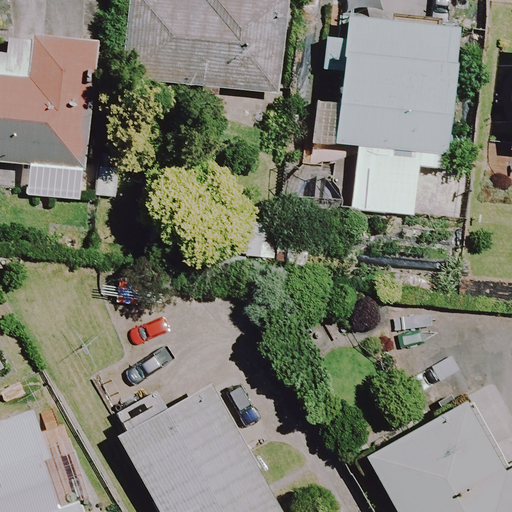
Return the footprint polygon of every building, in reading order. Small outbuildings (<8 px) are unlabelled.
[(131,0),(128,86),(198,89),(198,102),(220,103),(220,90),(280,92),(284,0),(131,0)] [(454,32),(341,26),(337,103),(310,102),(308,145),(353,148),(350,216),(444,221),(446,173),(454,32)] [(89,50),(5,44),(4,58),(0,57),(0,166),(80,173),(89,50)] [(155,511),(276,511),(207,388),(115,439),(155,511)] [(511,511),(511,466),(497,475),(459,408),(364,461),(392,511),(511,511)] [(26,415),(0,424),(0,511),(77,511),(74,504),(60,509),(26,415)]
